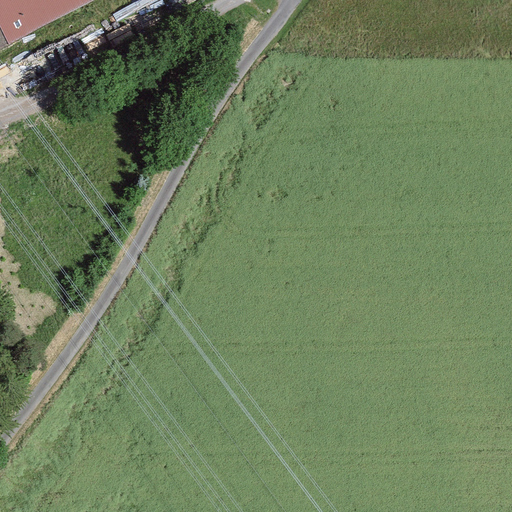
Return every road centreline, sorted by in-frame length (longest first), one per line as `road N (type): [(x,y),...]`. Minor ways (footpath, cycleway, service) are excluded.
road 1 (track): [(296,0),(228,89),(0,465)]
road 2 (track): [(245,0),(0,116)]
